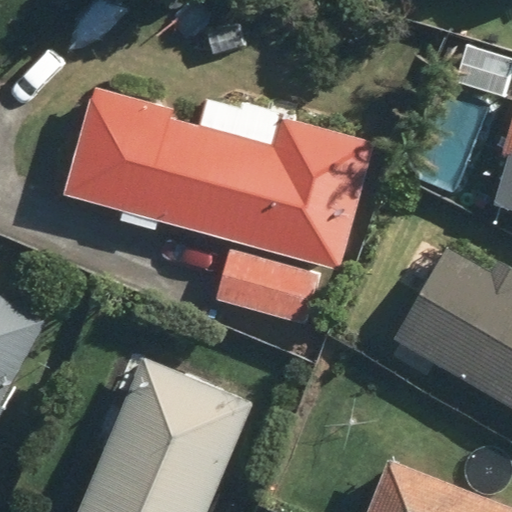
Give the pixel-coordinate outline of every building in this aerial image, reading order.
[(63,197),(63,199),(341,271),(373,147),(285,124),(287,116),(199,93),(191,124),(164,117),(168,101),(93,82),(63,197)] [(511,110),(488,206),(511,211),(511,110)] [(511,282),(453,247),(399,334),(511,404),(511,282)] [(317,279),(220,250),(207,297),(303,326),(317,279)] [(0,302),(0,393),(39,325),(0,302)] [(138,363),(71,511),(202,511),(247,412),(138,363)] [(364,511),(511,511),(511,508),(386,458),(364,511)]
